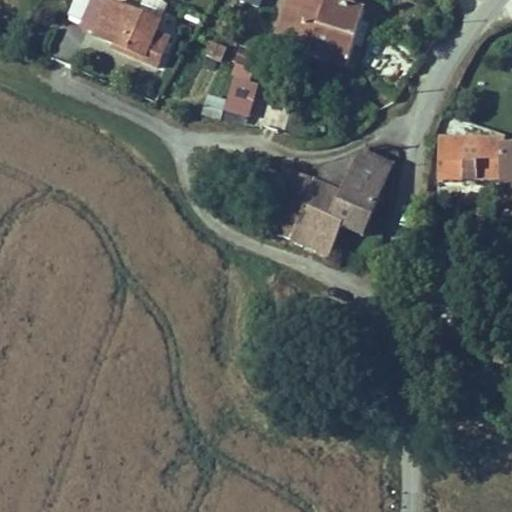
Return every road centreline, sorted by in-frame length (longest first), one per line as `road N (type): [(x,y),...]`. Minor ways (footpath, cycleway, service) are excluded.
road 1 (residential): [(497,0),(454,45),(420,120),(399,319),(410,511)]
road 2 (unknown): [(399,319),(212,206),(183,128)]
road 3 (unknown): [(420,120),(395,120),(360,137),(290,140),(240,128),(183,128)]
road 4 (unknown): [(183,128),(62,71)]
